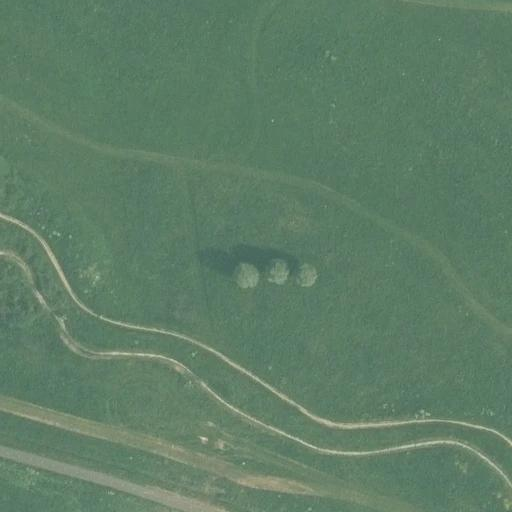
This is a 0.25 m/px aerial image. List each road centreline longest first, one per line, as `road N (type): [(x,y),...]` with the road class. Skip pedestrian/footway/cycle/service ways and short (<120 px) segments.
road 1 (track): [(511,491),(479,454),(457,443),(320,453),(232,410),(168,360),(82,349),(20,263),(0,258)]
road 2 (unknown): [(0,399),(243,473),(288,465),(386,511)]
